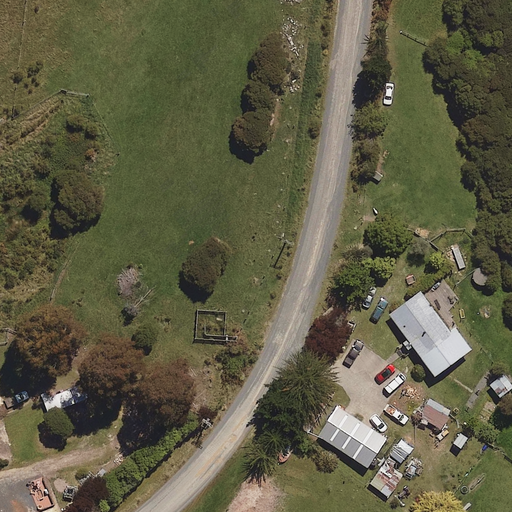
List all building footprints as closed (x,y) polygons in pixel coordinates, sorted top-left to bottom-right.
[(456,327),(451,331),(421,292),(391,315),(437,377),(473,350),(456,327)] [(502,398),(511,389),(511,386),(501,375),(490,384),(502,398)] [(49,414),(77,403),(71,389),(43,400),(49,414)] [(442,429),(452,413),(429,399),(419,415),(442,429)] [(369,468),(388,439),(331,403),(312,432),(369,468)] [(389,497),(399,482),(381,469),(371,484),(389,497)] [(0,511),(9,511),(5,502),(0,503),(0,511)]
